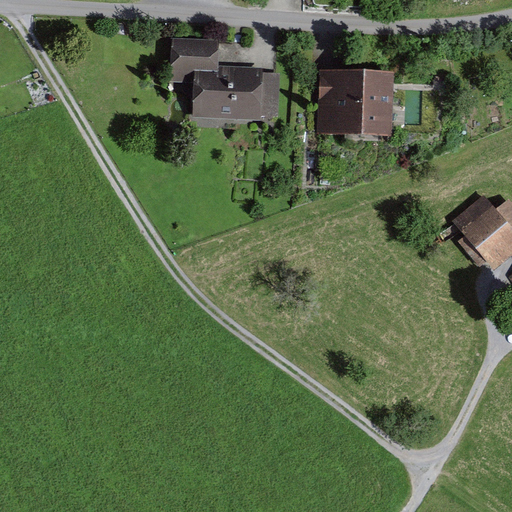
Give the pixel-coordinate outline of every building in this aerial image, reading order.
[(174,66),(199,67),(215,68),(216,43),(175,41),(174,66)] [(215,70),(215,68),(199,67),(196,114),(257,116),(259,73),(215,70)] [(340,76),(338,126),(386,128),(388,78),(340,76)] [(479,266),(511,239),(511,231),(496,212),(484,197),(454,221),(466,236),(459,242),(479,266)] [(511,206),(508,202),(496,212),(511,231),(511,206)]
